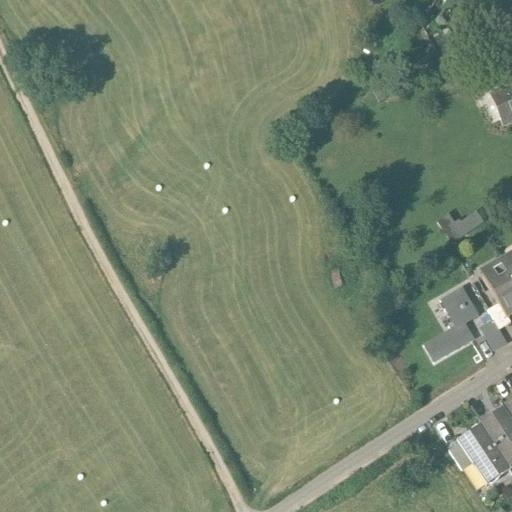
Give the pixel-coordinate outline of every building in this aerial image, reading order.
[(511,86),(488,97),(502,130),(511,125),(511,86)] [(451,246),(482,225),(475,215),(459,226),(458,224),(453,226),(448,218),(437,226),(451,246)] [(511,316),(511,280),(504,267),(482,280),(497,306),(505,320),(511,316)] [(476,317),(460,290),(441,300),(454,323),(449,325),(449,327),(451,331),(425,346),(425,347),(435,364),(474,341),(464,324),(476,317)] [(497,306),(487,313),(498,332),(509,326),(505,320),(497,306)] [(494,329),(482,337),(491,353),(493,358),(506,350),(494,329)] [(511,404),(500,412),(501,413),(511,429),(511,404)] [(479,429),(509,473),(511,471),(511,429),(501,413),(479,429)] [(509,473),(479,429),(475,429),(471,432),(470,435),(456,445),(458,447),(473,468),(488,490),(510,475),(509,473)] [(473,468),(458,447),(449,453),(463,475),(473,468)]
